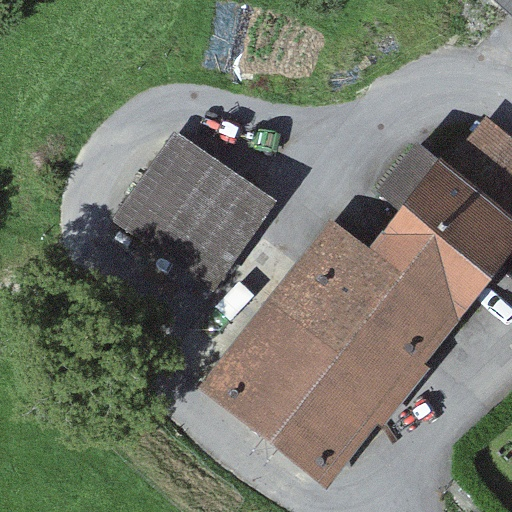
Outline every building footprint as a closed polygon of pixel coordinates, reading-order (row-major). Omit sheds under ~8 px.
[(511,0),(497,0),(511,13),(511,0)] [(511,152),(487,132),(446,183),(511,236),(511,152)] [(426,144),(347,232),(370,252),(449,164),(426,144)] [(270,216),(174,147),(112,230),(208,300),(270,216)] [(323,494),(511,267),(511,236),(446,183),(438,176),(368,259),(333,230),(199,391),(323,494)]
